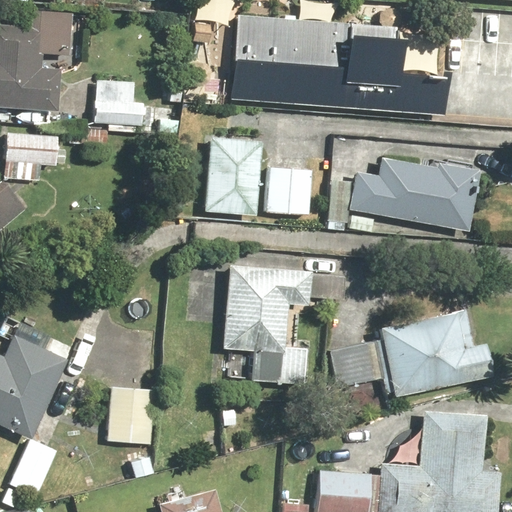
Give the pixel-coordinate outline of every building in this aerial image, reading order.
[(235,10),(229,88),(438,104),(441,68),(393,64),(396,22),(235,10)] [(64,65),(66,27),(27,24),(26,53),(0,51),(0,110),(51,114),(53,78),(34,77),(35,63),(64,65)] [(132,86),(85,86),(85,126),(132,126),(132,86)] [(62,137),(0,133),(0,178),(31,181),(32,164),(48,165),(48,163),(61,164),(62,137)] [(257,145),(199,142),(196,220),(253,222),(257,145)] [(357,162),(348,216),(464,234),(473,180),(357,162)] [(312,163),(262,163),(263,219),(312,218),(312,163)] [(0,227),(20,210),(0,187),(0,227)] [(297,273),(215,269),(211,362),(293,365),(297,273)] [(373,325),(387,397),(480,379),(466,308),(373,325)] [(0,430),(20,439),(58,357),(0,330),(0,430)] [(149,388),(103,385),(99,441),(145,444),(149,388)] [(403,405),(401,461),(310,457),(307,511),(489,511),(492,459),(477,459),(479,408),(403,405)] [(49,451),(22,439),(0,491),(0,504),(8,508),(14,493),(29,499),(49,451)] [(216,511),(213,500),(163,511),(216,511)] [(304,511),(305,502),(276,501),(275,511),(304,511)]
